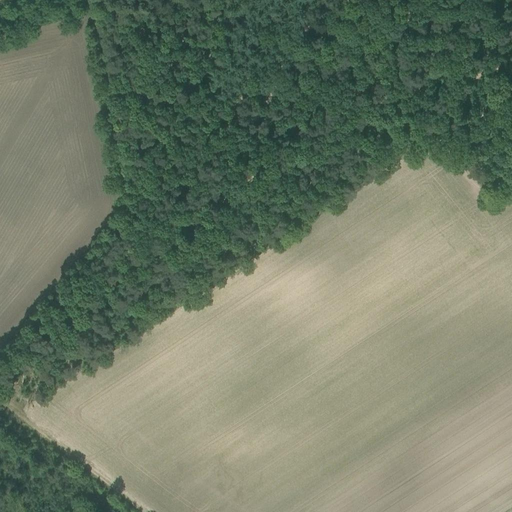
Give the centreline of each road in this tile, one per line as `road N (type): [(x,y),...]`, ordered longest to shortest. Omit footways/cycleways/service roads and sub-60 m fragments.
road 1 (track): [(511,180),(484,196),(437,140),(367,117),(124,170)]
road 2 (track): [(124,170),(134,212),(0,346)]
road 3 (track): [(92,0),(124,170)]
